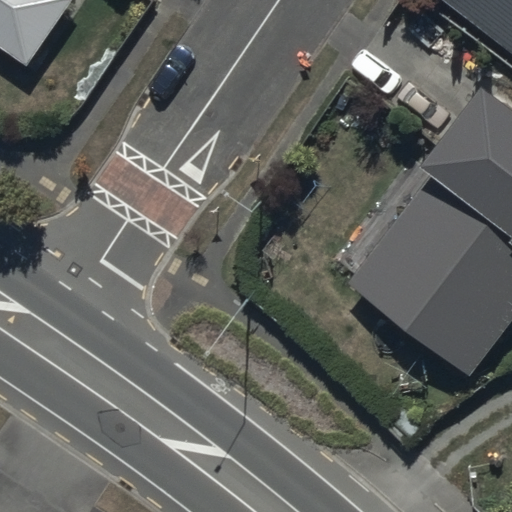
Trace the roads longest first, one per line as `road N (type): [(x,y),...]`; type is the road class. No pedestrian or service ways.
road 1 (residential): [(56,349),(145,193),(276,0)]
road 2 (secondary): [(56,349),(275,511)]
